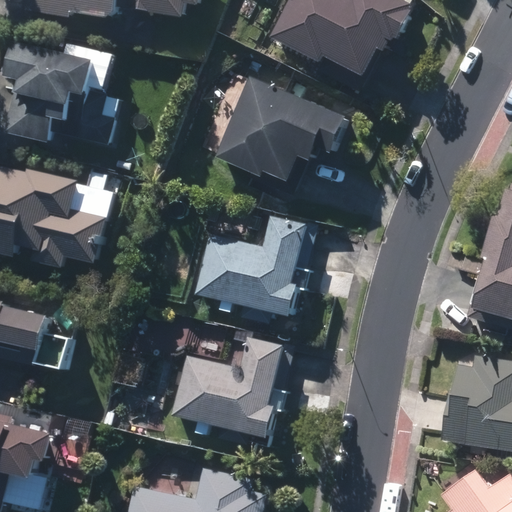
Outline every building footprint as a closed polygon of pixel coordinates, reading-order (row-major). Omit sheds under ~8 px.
[(125,8),(191,19),(193,4),(206,6),(206,0),(31,0),(29,11),(76,19),(77,13),(116,19),(125,14),(125,8)] [(402,40),(405,43),(407,38),(411,40),(425,12),(421,10),(423,5),(412,0),(294,0),(277,37),(326,61),(322,70),(369,93),(390,49),(396,52),(402,40)] [(147,28),(98,23),(95,44),(145,49),(147,28)] [(68,52),(21,41),(12,80),(19,82),(8,133),(55,144),(57,134),(115,147),(126,99),(112,96),(122,57),(69,44),(68,52)] [(340,155),(356,117),(302,95),(254,76),(221,157),(269,177),(271,172),(297,183),(307,158),(318,162),(323,149),(340,155)] [(0,254),(20,259),(23,260),(26,247),(42,251),(39,263),(69,269),(72,258),(103,265),(114,218),(79,210),(85,182),(34,171),(34,174),(0,166),(0,254)] [(511,197),(511,201),(505,200),(488,257),(492,258),(488,271),(487,274),(486,277),(483,287),(474,316),(511,327),(511,197)] [(322,225),(277,215),(269,247),(214,235),(201,295),(246,305),(243,317),(275,325),(278,312),(303,318),(310,284),(313,285),(315,271),(311,270),(322,225)] [(0,357),(44,368),(45,365),(69,371),(74,371),(81,341),(55,336),(59,319),(53,319),(15,310),(17,305),(14,304),(0,300),(0,357)] [(192,356),(178,416),(223,427),(220,438),(253,446),(256,434),(279,439),(285,408),(289,409),(293,391),(289,390),(299,348),(254,338),(247,369),(192,356)] [(458,393),(455,392),(448,442),(511,451),(511,361),(480,357),(479,369),(465,367),(461,393),(458,393)] [(22,418),(0,412),(0,511),(7,511),(16,474),(44,480),(49,461),(59,463),(65,435),(20,425),(22,418)] [(260,481),(207,470),(201,500),(138,487),(132,511),(270,511),(274,494),(258,491),(260,481)] [(463,510),(460,511),(511,511),(511,479),(499,489),(487,471),(452,496),(463,510)]
